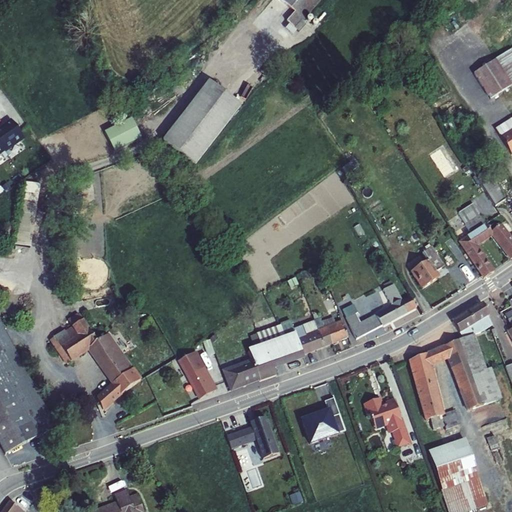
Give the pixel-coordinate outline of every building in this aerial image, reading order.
[(317,0),(275,0),(290,14),(282,23),(291,30),(317,0)] [(511,47),(495,58),(511,83),(511,47)] [(475,72),(491,97),(511,83),(495,58),(475,72)] [(206,79),(162,140),(194,164),(239,103),(206,79)] [(511,114),(495,126),(511,152),(511,151),(511,114)] [(0,144),(3,149),(4,150),(23,137),(10,118),(0,125),(0,144)] [(120,146),(121,149),(137,142),(139,142),(131,125),(128,126),(114,133),(120,146)] [(447,178),(461,169),(444,143),(430,152),(447,178)] [(491,176),(481,182),(496,205),(506,198),(491,176)] [(25,182),(24,199),(39,200),(40,182),(25,182)] [(463,226),(469,235),(480,228),(474,219),(463,226)] [(491,221),(487,223),(494,234),(511,258),(511,257),(511,231),(510,233),(502,221),(495,226),(491,221)] [(469,235),(463,239),(471,250),(478,245),(493,235),(494,234),(487,223),(480,228),(469,235)] [(483,276),(484,278),(495,270),(478,245),(471,250),(463,239),(461,241),(460,241),(483,276)] [(412,273),(423,291),(442,280),(439,275),(447,270),(436,249),(427,255),(431,263),(412,273)] [(369,317),(375,328),(417,308),(412,297),(404,301),(394,282),(391,284),(389,281),(384,284),(386,287),(383,288),(392,306),(369,317)] [(12,312),(18,325),(51,311),(45,298),(12,312)] [(346,317),(357,337),(366,332),(363,326),(361,321),(356,312),(358,310),(354,303),(343,308),(347,316),(346,317)] [(483,305),(468,315),(474,325),(478,324),(479,323),(484,320),(486,322),(487,322),(491,319),(483,305)] [(100,398),(106,411),(145,383),(112,335),(102,342),(86,319),(85,320),(80,314),(73,319),(65,324),(70,330),(67,332),(72,340),(82,356),(83,357),(93,350),(118,386),(100,398)] [(317,330),(321,328),(322,332),(324,335),(328,333),(332,343),(349,335),(342,319),(335,322),(331,315),(319,320),(318,317),(312,319),(317,330)] [(453,324),(463,341),(465,339),(470,337),(469,334),(473,333),(474,336),(479,334),(476,328),(474,325),(468,315),(453,324)] [(59,429),(0,317),(0,316),(0,346),(50,434),(59,429)] [(0,440),(8,456),(50,434),(0,346),(0,316),(0,317),(0,316),(0,440)] [(369,317),(361,321),(363,326),(366,332),(375,328),(369,317)] [(297,338),(305,356),(332,343),(328,333),(324,335),(322,332),(321,328),(317,330),(312,319),(293,327),(284,331),(284,332),(287,338),(296,334),(297,338)] [(470,337),(465,339),(463,341),(474,373),(473,375),(474,376),(475,380),(481,378),(488,375),(474,336),(473,333),(469,334),(470,337)] [(279,341),(288,363),(305,357),(305,356),(297,338),(296,334),(287,338),(279,341)] [(64,345),(74,361),(82,356),(72,340),(64,345)] [(271,344),(280,366),(288,363),(279,341),(271,344)] [(446,357),(468,413),(482,407),(484,407),(475,380),(474,376),(473,375),(474,373),(463,341),(443,349),(446,357)] [(251,359),(253,362),(263,358),(270,377),(279,374),(277,368),(280,366),(271,344),(252,352),(254,358),(251,359)] [(433,353),(437,362),(446,357),(443,349),(433,353)] [(426,410),(429,420),(440,417),(441,421),(456,417),(453,406),(441,409),(440,407),(442,406),(430,364),(437,362),(433,353),(420,359),(417,360),(419,369),(414,371),(416,386),(423,411),(426,410)] [(203,402),(220,394),(209,374),(210,373),(201,355),(184,364),(203,402)] [(241,367),(248,386),(270,377),(263,358),(253,362),(241,367)] [(409,362),(414,371),(419,369),(417,360),(409,362)] [(227,372),(234,391),(248,386),(241,367),(227,372)] [(501,401),(492,375),(488,375),(481,378),(475,380),(484,407),(501,401)] [(410,443),(394,399),(386,402),(387,404),(381,406),(379,399),(367,403),(376,428),(387,424),(390,430),(393,432),(398,447),(410,443)] [(329,418),(327,412),(300,421),(308,445),(343,432),(337,415),(329,418)] [(276,455),(263,419),(254,423),(256,427),(250,429),(225,438),(230,451),(254,442),(261,461),(276,455)] [(428,454),(441,491),(476,478),(477,478),(463,440),(428,454)] [(441,491),(448,511),(459,511),(485,503),(476,478),(441,491)] [(98,511),(146,511),(141,495),(132,498),(129,490),(117,494),(120,504),(98,511)] [(4,511),(19,511),(21,509),(11,503),(4,511)]
